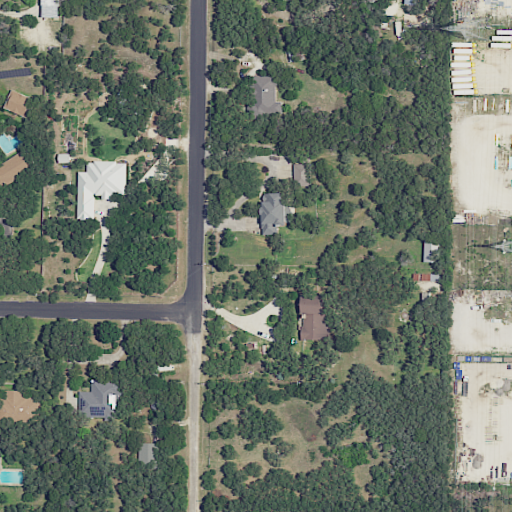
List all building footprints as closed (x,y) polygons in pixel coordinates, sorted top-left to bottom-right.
[(58,0),(41,0),(42,17),(59,17),(58,0)] [(274,101),(275,76),(253,75),(252,116),(281,117),(281,101),(274,101)] [(26,116),(32,97),(10,90),(4,109),(26,116)] [(25,149),(0,162),(0,186),(35,167),(25,149)] [(126,196),(126,161),(87,161),(87,172),(78,172),(77,219),(94,219),(94,196),(126,196)] [(309,164),(293,163),(293,186),(308,186),(309,164)] [(277,233),(277,224),(289,224),(287,192),(261,193),(263,234),(277,233)] [(439,239),(424,240),(424,262),(439,261),(439,239)] [(299,340),(327,340),(328,295),(301,294),(299,340)] [(120,380),(91,379),(90,391),(78,391),(78,417),(119,418),(120,380)] [(0,420),(38,420),(38,397),(30,397),(30,390),(0,390),(0,420)] [(158,443),(139,442),(139,466),(158,466),(158,443)]
